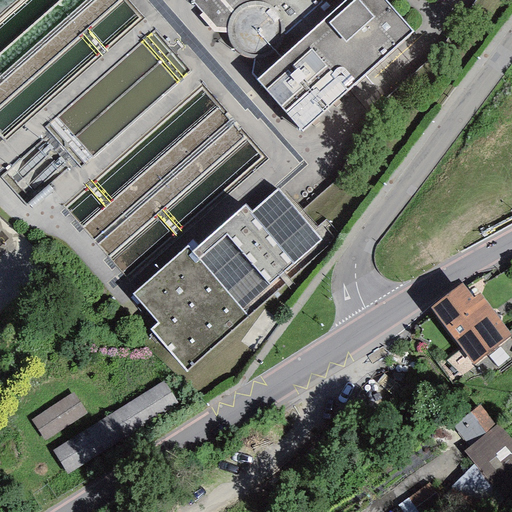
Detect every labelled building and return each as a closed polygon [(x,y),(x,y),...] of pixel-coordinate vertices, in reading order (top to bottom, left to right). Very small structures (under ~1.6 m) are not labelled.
[(383,0),(191,0),(190,2),(302,130),(413,34),(383,0)] [(189,244),(133,294),(159,323),(149,332),(186,372),(327,246),(277,190),(252,212),(245,205),(195,250),(189,244)] [(462,283),(430,308),(473,364),(511,335),(478,293),(473,298),(462,283)] [(163,381),(52,451),(67,474),(178,404),(163,381)] [(73,392),(31,420),(44,441),(86,413),(73,392)] [(467,448),(463,451),(473,464),(490,484),(504,502),(511,495),(511,442),(497,424),(494,425),(479,405),(452,428),(467,448)] [(490,484),(473,464),(447,491),(457,503),(490,484)]
